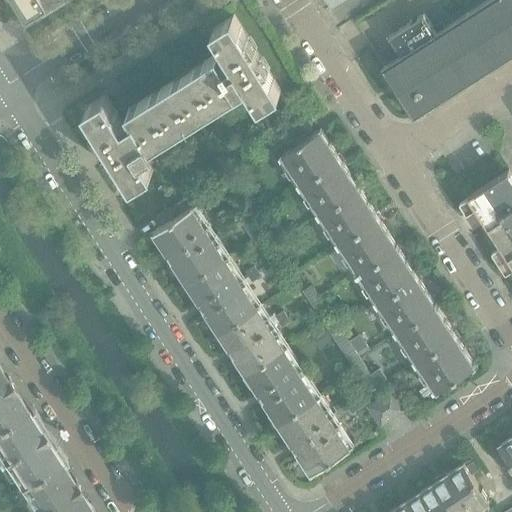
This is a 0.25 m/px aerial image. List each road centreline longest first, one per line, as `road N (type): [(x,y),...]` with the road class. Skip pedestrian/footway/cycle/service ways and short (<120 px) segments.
road 1 (residential): [(280,511),(3,88)]
road 2 (residential): [(0,314),(130,511)]
road 3 (residential): [(511,382),(314,511)]
road 4 (residential): [(511,332),(394,153)]
road 5 (residential): [(394,153),(291,0)]
road 6 (residential): [(3,88),(142,0)]
road 7 (residential): [(511,81),(394,153)]
